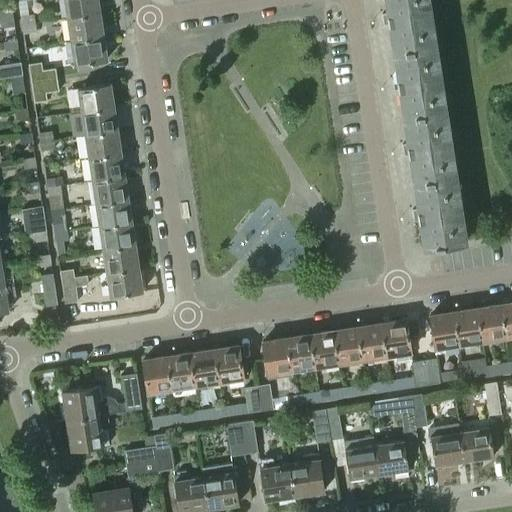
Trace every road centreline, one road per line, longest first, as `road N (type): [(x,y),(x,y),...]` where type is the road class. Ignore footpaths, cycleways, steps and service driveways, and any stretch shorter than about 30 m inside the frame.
road 1 (residential): [(141,18),(188,318)]
road 2 (residential): [(397,284),(353,0)]
road 3 (residential): [(188,318),(397,284)]
road 4 (residential): [(4,352),(188,318)]
road 5 (residential): [(4,352),(53,511)]
road 6 (residential): [(264,0),(141,18)]
